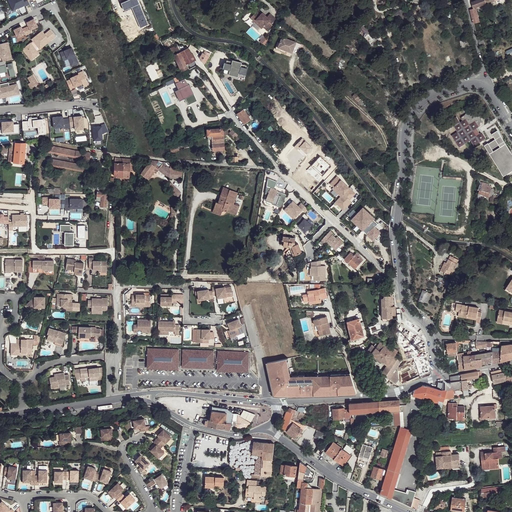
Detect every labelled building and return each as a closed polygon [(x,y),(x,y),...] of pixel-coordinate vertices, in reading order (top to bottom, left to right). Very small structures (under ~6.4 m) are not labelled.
[(23,0),(7,0),(12,11),(25,5),(23,0)] [(495,1),(494,0),(477,0),(472,2),(474,9),(476,8),(477,8),(477,6),(478,6),(478,8),(486,5),(495,1)] [(473,24),(479,22),(476,8),(474,9),(470,10),(473,24)] [(254,21),(262,28),(263,27),(267,30),(272,24),(271,24),(276,19),(270,14),(267,17),(265,15),(264,16),(261,14),(261,15),(257,11),(252,15),(256,19),(254,21)] [(29,26),(31,30),(38,26),(34,18),(27,22),(29,26)] [(21,26),(14,30),(18,37),(25,34),(23,29),(21,26)] [(33,41),(23,49),(31,60),(37,55),(34,51),(37,49),(38,48),(49,39),(50,41),(56,36),(51,29),(45,34),(42,31),(32,39),(33,41)] [(370,43),(373,41),(368,34),(365,37),(370,43)] [(297,42),(283,37),(280,44),(278,43),(275,48),(282,51),(282,52),(286,54),(287,51),(292,53),(294,50),(297,42)] [(49,39),(38,48),(40,49),(50,41),(49,39)] [(0,57),(2,57),(3,61),(13,59),(8,41),(0,43),(0,57)] [(186,64),(195,60),(188,48),(180,52),(177,45),(170,48),(180,67),(186,64)] [(59,52),(63,60),(68,58),(71,66),(79,63),(72,47),(59,52)] [(199,58),(204,65),(210,57),(208,57),(210,53),(209,52),(206,56),(203,54),(199,58)] [(232,62),(226,61),(224,70),(230,71),(229,75),(238,77),(239,73),(244,74),(246,66),(241,65),(232,62)] [(33,74),(28,78),(33,87),(36,85),(33,81),(36,80),(33,74)] [(66,78),(69,88),(82,84),(79,74),(66,78)] [(177,77),(174,78),(179,90),(175,92),(179,101),(184,99),(183,98),(192,94),(191,92),(192,91),(190,85),(188,85),(184,79),(179,82),(177,77)] [(18,84),(17,84),(10,85),(9,82),(0,83),(0,97),(20,93),(18,84)] [(359,101),(361,99),(354,93),(352,96),(355,99),(358,102),(359,101)] [(236,114),(244,124),(250,120),(243,109),(236,114)] [(471,141),(474,146),(486,139),(482,133),(479,135),(475,130),(480,127),(482,117),(481,115),(470,112),(470,113),(462,117),(462,118),(462,119),(463,121),(460,123),(456,117),(451,121),(457,132),(452,136),(459,148),(471,141)] [(70,131),(70,118),(63,118),(63,115),(53,116),(53,132),(70,131)] [(38,128),(38,134),(45,134),(44,117),(27,119),(27,120),(22,121),(22,129),(38,128)] [(19,133),(19,124),(13,124),(13,120),(1,121),(2,134),(19,133)] [(102,125),(93,126),(94,140),(103,140),(102,125)] [(274,135),(269,126),(265,129),(267,133),(270,138),(274,135)] [(229,134),(234,139),(237,136),(232,130),(229,134)] [(492,134),(495,139),(500,136),(497,131),(492,134)] [(212,148),(224,147),(223,135),(207,136),(207,137),(208,140),(212,140),(212,148)] [(239,145),(242,141),(237,136),(234,139),(239,145)] [(488,143),(484,145),(489,154),(492,152),(503,170),(511,164),(511,158),(503,145),(505,143),(500,136),(495,139),(488,143)] [(297,147),(294,150),(297,153),(296,155),(298,158),(299,157),(302,160),(310,153),(307,151),(308,150),(307,148),(311,144),(305,139),(300,144),(297,147)] [(26,143),(15,142),(15,146),(10,146),(9,162),(24,163),(26,143)] [(511,170),(511,153),(505,143),(503,145),(511,158),(511,164),(503,170),(492,152),(489,154),(503,176),(511,170)] [(171,153),(184,149),(183,145),(169,149),(171,153)] [(57,153),(57,154),(75,158),(77,151),(58,147),(57,153)] [(75,158),(89,160),(89,153),(77,151),(75,158)] [(133,159),(115,158),(115,177),(122,177),(122,180),(129,181),(129,178),(130,164),(133,165),(133,159)] [(50,165),(83,170),(84,165),(51,159),(50,165)] [(148,179),(157,170),(169,179),(169,178),(170,169),(162,162),(151,160),(141,173),(146,177),(148,179)] [(175,179),(182,179),(183,176),(183,174),(183,167),(170,166),(170,169),(169,178),(175,179)] [(280,210),(286,194),(273,188),(275,182),(274,180),(273,179),(267,177),(263,203),(280,210)] [(171,183),(168,190),(178,197),(181,193),(171,183)] [(488,197),(490,188),(479,186),(478,190),(479,190),(478,194),(478,198),(481,199),(481,196),(488,197)] [(216,202),(213,210),(221,213),(223,209),(227,210),(226,212),(234,214),(237,206),(234,204),(238,193),(223,188),(220,196),(222,196),(219,203),(218,203),(216,202)] [(100,206),(105,207),(106,199),(106,197),(107,193),(97,192),(97,196),(101,197),(101,201),(100,206)] [(46,196),(39,196),(39,203),(46,203),(46,207),(56,206),(56,197),(46,197),(46,196)] [(65,198),(65,208),(83,208),(83,198),(65,198)] [(303,208),(306,211),(308,209),(302,202),(300,204),(294,199),(285,208),(294,217),(303,208)] [(13,229),(13,226),(27,226),(27,214),(12,214),(12,221),(8,221),(8,229),(13,229)] [(312,225),(302,215),(295,222),(305,232),(312,225)] [(70,228),(70,224),(60,224),(60,231),(64,231),(64,244),(73,245),(74,232),(72,232),(73,228),(70,228)] [(333,234),(330,231),(318,243),(322,246),(326,241),(333,247),(335,245),(338,248),(343,243),(340,240),(338,241),(332,235),(333,234)] [(295,238),(282,236),(282,240),(284,240),(283,246),(291,247),(294,255),(300,252),(299,248),(300,247),(299,243),(295,244),(294,242),(295,238)] [(348,263),(354,256),(350,252),(344,259),(348,263)] [(36,255),(30,255),(30,257),(41,257),(41,260),(35,260),(35,272),(40,272),(40,266),(44,266),(44,269),(56,269),(56,261),(47,260),(47,255),(36,255)] [(355,269),(362,261),(359,258),(355,255),(354,256),(348,263),(355,269)] [(440,270),(448,274),(450,271),(452,272),(458,259),(449,255),(446,262),(445,264),(443,263),(440,270)] [(25,260),(7,259),(7,271),(13,271),(13,269),(17,269),(17,271),(24,271),(25,260)] [(75,261),(67,260),(66,270),(74,271),(74,273),(82,274),(83,265),(75,264),(75,261)] [(93,260),(89,260),(89,266),(93,266),(93,268),(97,268),(100,268),(100,270),(107,270),(107,262),(93,262),(93,260)] [(321,260),(311,262),(312,268),(313,268),(313,269),(312,273),(316,275),(316,279),(327,279),(327,264),(322,265),(321,260)] [(216,286),(212,287),(212,290),(213,296),(217,295),(217,298),(223,297),(222,295),(226,294),(227,296),(232,296),(231,286),(225,287),(225,286),(216,288),(216,286)] [(308,294),(302,295),(304,302),(309,302),(316,301),(316,303),(321,302),(321,299),(320,297),(322,296),(323,299),(327,298),(325,288),(307,291),(308,294)] [(209,289),(197,291),(197,294),(198,300),(209,298),(213,298),(213,296),(212,290),(209,291),(209,289)] [(428,291),(423,290),(419,300),(424,302),(428,292),(428,291)] [(135,295),(131,295),(131,303),(136,303),(136,302),(144,302),(144,305),(150,305),(150,293),(145,293),(145,295),(135,295)] [(71,294),(56,294),(56,303),(61,303),(61,307),(63,307),(63,311),(72,311),(73,303),(68,303),(68,299),(71,299),(71,294)] [(161,297),(160,307),(171,307),(171,303),(176,303),(176,295),(172,295),(172,297),(166,297),(161,297)] [(383,307),(391,306),(391,302),(390,296),(382,296),(382,302),(383,307)] [(35,297),(25,306),(31,311),(34,307),(39,307),(45,307),(45,297),(35,297)] [(96,298),(92,298),(92,300),(88,300),(88,305),(92,305),(92,309),(96,309),(96,310),(102,311),(102,309),(107,309),(107,298),(102,298),(102,299),(96,299),(96,298)] [(479,320),(481,311),(477,311),(478,307),(461,304),(460,310),(459,310),(458,316),(467,318),(467,316),(476,317),(475,319),(479,320)] [(383,318),(393,318),(392,309),(392,306),(391,306),(383,307),(383,318)] [(511,311),(498,309),(496,322),(502,323),(502,322),(502,321),(511,322),(511,311)] [(327,315),(314,318),(315,324),(317,324),(320,335),(330,332),(327,315)] [(239,318),(228,322),(230,328),(232,335),(243,332),(239,318)] [(137,324),(134,324),(133,334),(137,334),(137,331),(141,331),(145,331),(145,334),(150,334),(151,321),(138,320),(137,324)] [(354,339),(364,336),(360,320),(356,321),(356,320),(348,322),(350,331),(352,331),(354,339)] [(176,322),(159,322),(159,331),(175,332),(175,335),(179,335),(180,326),(176,326),(176,322)] [(91,327),(76,327),(76,332),(79,332),(79,337),(85,337),(85,335),(91,335),(96,335),(96,338),(101,338),(100,337),(101,329),(96,329),(96,330),(91,330),(91,327)] [(66,333),(49,328),(47,333),(49,334),(47,340),(55,342),(55,344),(63,347),(66,333)] [(210,331),(197,330),(197,343),(208,343),(208,340),(209,340),(209,336),(207,336),(207,333),(210,333),(210,331)] [(410,342),(415,343),(416,335),(408,330),(407,336),(407,342),(410,342)] [(17,343),(11,343),(11,349),(15,349),(16,352),(21,352),(21,354),(27,354),(27,353),(32,353),(32,344),(34,344),(34,339),(21,339),(21,343),(17,343)] [(387,365),(388,365),(395,355),(398,351),(392,348),(381,342),(376,348),(372,354),(373,354),(385,363),(387,365)] [(406,357),(414,357),(415,343),(410,342),(409,352),(406,352),(406,357)] [(456,342),(447,344),(448,352),(457,351),(456,342)] [(511,358),(511,344),(502,345),(502,347),(501,352),(500,362),(511,358)] [(368,350),(372,354),(376,348),(372,345),(368,350)] [(179,350),(148,349),(147,367),(178,368),(179,350)] [(214,351),(183,350),(182,366),(213,367),(214,351)] [(249,352),(218,351),(217,370),(248,371),(249,352)] [(482,366),(492,364),(492,351),(490,351),(485,352),(480,353),(476,354),(475,354),(476,359),(480,358),(482,366)] [(500,362),(501,352),(492,351),(492,364),(500,362)] [(459,370),(466,369),(464,355),(464,352),(457,354),(458,358),(458,360),(459,370)] [(468,355),(464,355),(466,369),(472,368),(471,355),(471,352),(467,352),(468,355)] [(384,366),(385,363),(373,354),(371,356),(384,366)] [(471,355),(472,368),(482,366),(480,358),(476,359),(475,354),(471,355)] [(401,362),(402,360),(395,355),(388,365),(387,365),(384,369),(383,371),(381,374),(389,379),(395,370),(397,368),(399,364),(400,363),(401,362)] [(356,391),(352,376),(351,373),(344,374),(345,375),(341,375),(341,374),(332,375),(332,376),(329,377),(321,377),(321,379),(319,379),(319,376),(318,373),(315,373),(315,377),(305,378),(300,378),(295,379),(295,380),(291,380),(290,376),(291,375),(290,371),(288,361),(286,362),(286,359),(268,362),(273,387),(275,386),(275,389),(274,389),(274,390),(276,390),(278,395),(288,396),(289,392),(293,393),(293,396),(297,396),(305,396),(305,394),(307,394),(307,396),(309,396),(309,393),(312,393),(312,395),(319,395),(319,393),(323,392),(323,395),(331,395),(331,393),(335,393),(335,394),(340,394),(339,392),(342,392),(342,394),(343,394),(343,391),(350,391),(355,390),(355,393),(357,393),(356,391)] [(102,366),(80,369),(80,377),(85,377),(89,376),(90,381),(98,380),(98,375),(103,375),(102,366)] [(395,384),(399,386),(398,370),(395,370),(389,379),(395,384)] [(478,371),(461,374),(461,379),(467,378),(467,379),(479,377),(478,371)] [(506,382),(507,372),(492,375),(492,377),(493,383),(506,382)] [(64,373),(56,374),(57,376),(54,377),(49,377),(51,388),(58,387),(58,384),(66,383),(66,385),(70,384),(68,375),(64,375),(64,373)] [(467,378),(461,379),(462,388),(463,388),(463,389),(467,388),(469,388),(469,386),(470,386),(470,384),(467,384),(467,379),(467,378)] [(462,388),(461,379),(449,382),(445,382),(445,390),(447,389),(447,390),(446,392),(445,398),(447,398),(449,398),(452,397),(453,397),(453,389),(462,388)] [(422,385),(407,393),(424,398),(423,402),(437,406),(439,400),(443,401),(445,398),(446,392),(447,390),(447,389),(445,390),(442,390),(428,386),(424,385),(422,385)] [(350,409),(350,413),(394,410),(400,409),(400,405),(399,400),(350,403),(350,409)] [(448,402),(448,418),(456,418),(456,416),(464,417),(464,406),(457,406),(457,402),(448,402)] [(495,406),(481,406),(481,415),(481,418),(495,417),(496,417),(495,406)] [(288,412),(292,414),(291,417),(291,419),(293,420),(302,423),(303,420),(297,418),(299,412),(290,408),(288,412)] [(334,419),(345,418),(345,409),(344,408),(333,409),(334,419)] [(401,425),(400,409),(394,410),(394,414),(391,415),(392,425),(401,425)] [(211,420),(225,422),(225,421),(227,413),(212,410),(212,411),(211,419),(211,420)] [(240,416),(250,422),(255,414),(244,410),(240,416)] [(225,421),(232,423),(234,414),(233,414),(227,413),(225,421)] [(232,423),(231,430),(243,431),(244,431),(248,427),(250,422),(240,416),(237,414),(234,414),(232,423)] [(291,419),(291,417),(286,416),(282,428),(285,429),(287,430),(290,421),(291,419)] [(146,427),(144,419),(133,421),(135,429),(139,429),(138,427),(140,427),(140,428),(141,432),(150,431),(150,427),(146,427)] [(208,427),(224,429),(225,422),(211,420),(211,419),(209,419),(209,421),(206,420),(205,426),(208,427)] [(306,426),(290,420),(290,421),(287,430),(285,429),(285,431),(295,438),(297,436),(298,436),(306,426)] [(110,426),(99,427),(100,435),(101,434),(102,438),(109,438),(109,434),(109,432),(111,432),(110,426)] [(412,430),(400,427),(381,493),(392,498),(393,494),(397,495),(396,497),(406,500),(413,502),(414,498),(416,491),(409,489),(408,493),(395,489),(412,430)] [(156,441),(161,446),(169,437),(163,431),(158,437),(159,438),(156,441)] [(317,442),(320,445),(324,439),(328,434),(320,431),(318,434),(321,436),(317,442)] [(68,432),(57,433),(58,442),(59,441),(60,445),(68,444),(68,441),(67,438),(69,438),(68,432)] [(337,461),(343,465),(351,455),(350,454),(353,450),(347,444),(343,449),(334,442),(330,440),(333,436),(328,434),(324,439),(328,442),(324,448),(325,448),(324,450),(321,455),(325,458),(324,459),(332,464),(334,464),(335,464),(337,461)] [(150,452),(157,459),(162,453),(158,448),(161,446),(156,441),(153,444),(156,447),(157,448),(156,449),(155,448),(150,452)] [(274,444),(254,442),(253,454),(263,455),(263,457),(260,457),(259,461),(262,461),(262,469),(261,479),(272,479),(274,444)] [(359,456),(364,458),(364,457),(369,458),(371,452),(373,447),(363,444),(359,456)] [(480,452),(481,467),(488,467),(488,469),(498,469),(498,459),(502,459),(501,452),(505,452),(505,447),(493,448),(493,453),(486,453),(486,452),(480,452)] [(436,467),(442,466),(451,466),(451,463),(457,463),(457,465),(459,465),(458,453),(450,454),(450,451),(441,451),(435,452),(436,467)] [(363,459),(363,460),(369,463),(372,453),(371,452),(369,458),(364,457),(364,458),(359,456),(358,459),(359,458),(360,458),(363,459)] [(138,455),(133,461),(136,464),(137,463),(138,464),(137,465),(139,467),(136,470),(142,475),(145,472),(142,470),(148,464),(138,455)] [(297,487),(302,487),(303,482),(302,482),(303,478),(307,466),(300,461),(298,482),(297,487)] [(292,475),(296,476),(297,466),(286,464),(286,465),(285,473),(285,474),(288,475),(288,477),(292,478),(292,475)] [(7,466),(4,466),(2,473),(6,474),(5,478),(14,479),(15,473),(13,472),(14,471),(15,471),(16,467),(8,465),(7,466)] [(82,476),(94,480),(96,473),(93,472),(94,467),(86,465),(85,469),(86,469),(86,470),(85,470),(82,476)] [(315,471),(307,466),(303,478),(310,479),(311,480),(312,479),(314,474),(315,472),(315,471)] [(102,467),(100,474),(96,473),(94,480),(98,482),(98,479),(106,482),(108,476),(107,475),(107,474),(109,474),(110,470),(102,467)] [(372,476),(381,479),(383,474),(384,469),(375,467),(374,469),(372,468),(370,473),(372,474),(372,476)] [(30,484),(33,484),(33,474),(30,474),(30,469),(22,469),(22,473),(23,473),(23,475),(21,475),(21,481),(30,482),(30,484)] [(37,469),(37,474),(33,474),(33,484),(37,484),(37,482),(45,482),(45,475),(44,475),(44,474),(46,474),(46,469),(37,469)] [(260,479),(261,479),(262,469),(258,469),(258,474),(251,473),(251,478),(260,477),(260,479)] [(69,470),(69,471),(65,471),(65,479),(69,479),(69,481),(77,481),(77,471),(76,471),(76,470),(69,470)] [(65,479),(65,471),(53,471),(52,482),(61,482),(61,479),(65,479)] [(160,474),(155,478),(156,479),(154,480),(160,488),(167,483),(160,474)] [(205,488),(215,488),(215,487),(223,487),(224,477),(205,476),(205,488)] [(249,485),(248,497),(254,497),(254,500),(261,501),(261,496),(265,496),(266,487),(263,486),(257,486),(257,481),(248,480),(247,485),(249,485)] [(107,491),(115,500),(121,494),(119,492),(122,488),(116,482),(113,485),(114,486),(113,487),(112,486),(107,491)] [(297,511),(305,511),(306,502),(308,487),(308,482),(303,482),(302,487),(300,509),(298,509),(297,511)] [(501,487),(480,490),(480,497),(502,494),(501,487)] [(312,503),(319,504),(321,489),(319,489),(313,488),(312,503)] [(128,493),(124,497),(121,494),(115,500),(118,503),(119,502),(125,508),(130,503),(129,502),(130,501),(131,502),(134,499),(128,493)] [(454,497),(453,497),(451,509),(465,511),(465,509),(465,507),(466,498),(464,498),(465,495),(462,495),(462,496),(462,498),(454,497)] [(446,500),(438,498),(437,507),(445,508),(445,504),(448,505),(449,500),(446,500)] [(11,511),(13,511),(10,508),(9,509),(0,500),(0,511),(11,511)] [(60,511),(60,502),(51,502),(51,511),(60,511)] [(305,511),(321,511),(323,505),(322,505),(319,505),(319,504),(312,503),(306,502),(305,511)]
